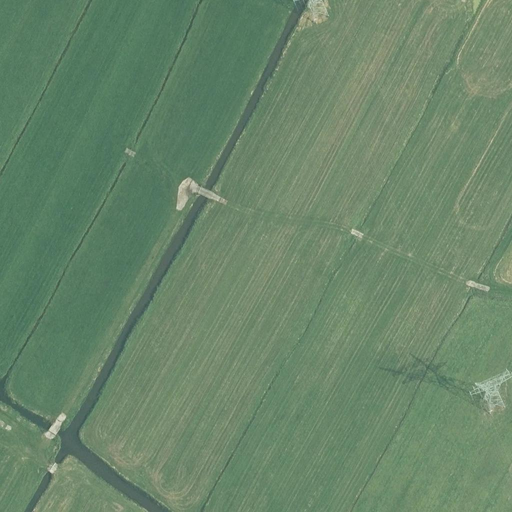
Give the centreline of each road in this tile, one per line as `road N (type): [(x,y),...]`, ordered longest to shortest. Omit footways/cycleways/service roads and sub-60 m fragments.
road 1 (track): [(511,291),(467,283),(335,225),(189,191),(47,437)]
road 2 (track): [(112,511),(48,465),(42,445),(0,414)]
